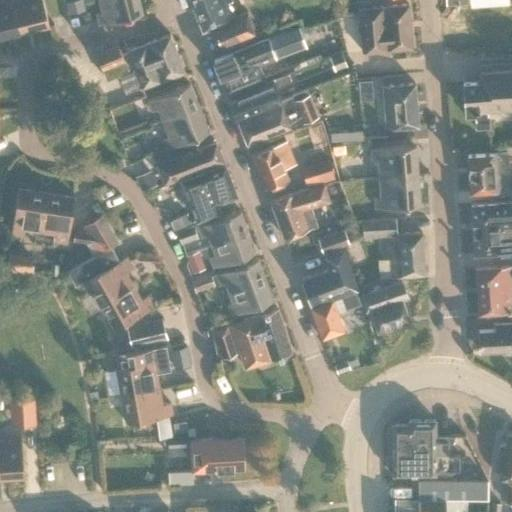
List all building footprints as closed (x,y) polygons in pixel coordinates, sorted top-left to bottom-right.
[(0,0),(0,35),(21,30),(13,0),(0,0)] [(13,0),(21,30),(50,23),(44,0),(13,0)] [(85,7),(83,0),(67,0),(66,0),(69,11),(85,7)] [(144,10),(140,0),(100,0),(103,9),(97,10),(100,21),(144,10)] [(210,25),(219,48),(258,33),(249,9),(236,14),(231,0),(192,0),(203,28),(210,25)] [(409,1),(360,6),(364,49),(413,44),(409,1)] [(258,61),(275,53),(307,41),(300,24),(216,58),(228,89),(263,75),(258,61)] [(104,48),(97,51),(107,78),(112,76),(125,71),(136,66),(142,83),(143,84),(185,67),(178,50),(176,45),(170,31),(128,48),(129,49),(123,51),(119,42),(104,48)] [(334,68),(346,63),(342,50),(330,55),(334,68)] [(487,108),(511,106),(511,67),(480,70),(481,79),(463,80),(465,110),(475,109),(476,125),(489,124),(489,112),(487,112),(487,108)] [(238,115),(281,98),(275,84),(291,78),(288,71),(237,92),(238,95),(231,98),(238,115)] [(372,78),(359,79),(360,91),(373,90),(372,78)] [(164,119),(200,105),(191,81),(150,97),(154,108),(159,106),(164,119)] [(419,122),(416,81),(384,83),(387,125),(419,122)] [(319,114),(314,102),(310,92),(308,87),(291,94),(292,95),(279,100),(238,116),(248,141),(289,125),(291,125),(304,119),(319,114)] [(210,129),(200,105),(164,119),(169,132),(164,134),(168,145),(210,129)] [(289,176),(285,165),(296,161),(287,138),(254,151),(267,184),(289,176)] [(217,139),(173,156),(170,149),(156,155),(166,180),(224,157),(217,139)] [(380,175),(418,172),(416,143),(372,146),(373,157),(379,157),(380,175)] [(502,170),(508,170),(507,150),(468,153),(470,189),(503,187),(502,170)] [(301,163),(307,184),(335,175),(329,155),(301,163)] [(226,161),(205,170),(204,169),(182,178),(199,220),(223,211),(219,202),(239,194),(226,161)] [(158,182),(152,166),(135,173),(141,188),(158,182)] [(420,202),(418,172),(380,175),(381,193),(376,194),(376,205),(420,202)] [(311,205),(331,198),(324,180),(272,198),(285,234),(318,223),(311,205)] [(76,194),(48,190),(20,186),(13,231),(25,233),(26,225),(57,230),(56,238),(69,240),(76,194)] [(511,198),(471,201),(474,251),(500,249),(500,253),(511,251),(511,198)] [(209,232),(213,242),(249,228),(242,208),(199,224),(203,234),(209,232)] [(191,220),(186,210),(170,218),(174,228),(191,220)] [(363,217),(364,234),(385,233),(387,255),(391,255),(392,272),(426,270),(422,229),(398,231),(397,214),(363,217)] [(198,235),(194,223),(177,229),(182,241),(198,235)] [(324,246),(349,238),(345,225),(320,234),(324,246)] [(108,230),(93,227),(91,241),(95,245),(106,246),(108,230)] [(256,249),(249,228),(213,242),(216,251),(210,253),(214,264),(256,249)] [(101,301),(115,325),(155,303),(149,292),(142,295),(134,282),(127,268),(134,264),(127,253),(119,258),(119,257),(113,247),(69,271),(75,282),(87,276),(101,301)] [(345,328),(334,295),(358,288),(344,247),(326,253),(330,266),(303,276),(312,303),(311,303),(322,336),(345,328)] [(34,253),(9,250),(7,266),(32,269),(34,253)] [(226,279),(230,289),(233,299),(228,301),(232,312),(274,297),(259,255),(217,271),(221,281),(226,279)] [(478,310),(511,308),(511,283),(511,263),(475,265),(478,310)] [(215,282),(210,269),(192,276),(196,289),(215,282)] [(408,293),(403,279),(362,292),(367,307),(371,306),(379,328),(410,317),(403,295),(408,293)] [(232,321),(246,365),(293,350),(278,306),(232,321)] [(167,337),(161,315),(127,323),(132,345),(167,337)] [(511,320),(494,321),(495,327),(479,328),(480,348),(508,347),(508,350),(511,349),(511,320)] [(237,350),(228,322),(214,327),(223,354),(237,350)] [(167,342),(126,350),(116,351),(123,392),(160,385),(158,370),(172,367),(167,342)] [(186,342),(171,345),(175,364),(190,361),(186,342)] [(338,366),(351,362),(348,353),(335,358),(338,366)] [(160,385),(123,392),(128,420),(173,412),(171,399),(163,401),(160,385)] [(35,396),(21,397),(22,423),(37,422),(35,396)] [(451,467),(460,467),(484,466),(467,433),(435,433),(435,417),(409,417),(409,421),(397,421),(392,425),(392,472),(451,471),(451,467)] [(185,418),(173,420),(174,428),(187,426),(185,418)] [(11,436),(0,436),(0,476),(25,475),(22,430),(10,431),(11,436)] [(511,478),(511,431),(507,431),(506,440),(500,440),(496,467),(500,476),(511,478)] [(245,463),(244,434),(191,437),(167,438),(168,451),(192,450),(193,468),(218,466),(218,465),(245,463)] [(168,481),(193,480),(193,468),(168,468),(168,481)] [(488,477),(418,477),(418,511),(393,511),(392,511),(445,511),(446,507),(446,495),(488,496),(488,477)] [(500,511),(501,500),(492,499),(491,511),(500,511)]
